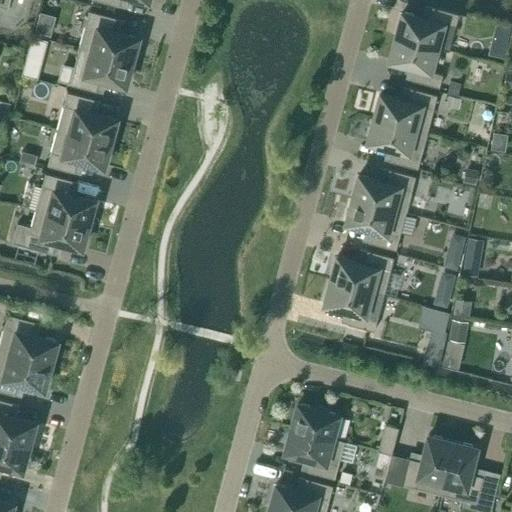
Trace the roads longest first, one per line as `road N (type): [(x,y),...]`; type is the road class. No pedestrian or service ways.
road 1 (residential): [(197,0),(58,511)]
road 2 (residential): [(272,356),(365,0)]
road 3 (residential): [(511,426),(272,356)]
road 4 (residential): [(226,511),(272,356)]
